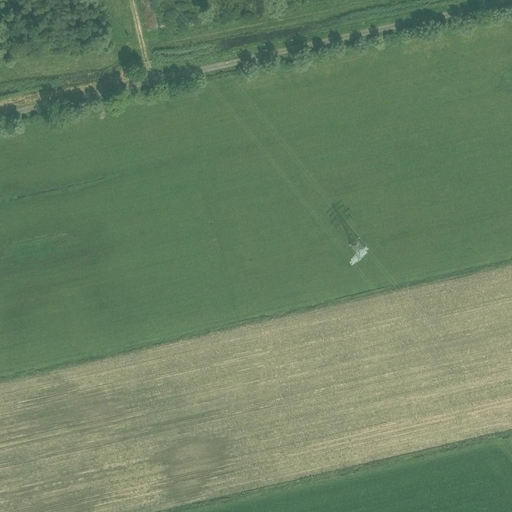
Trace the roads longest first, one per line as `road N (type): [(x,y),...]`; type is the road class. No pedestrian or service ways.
road 1 (track): [(0,116),(511,0)]
road 2 (track): [(385,0),(142,47)]
